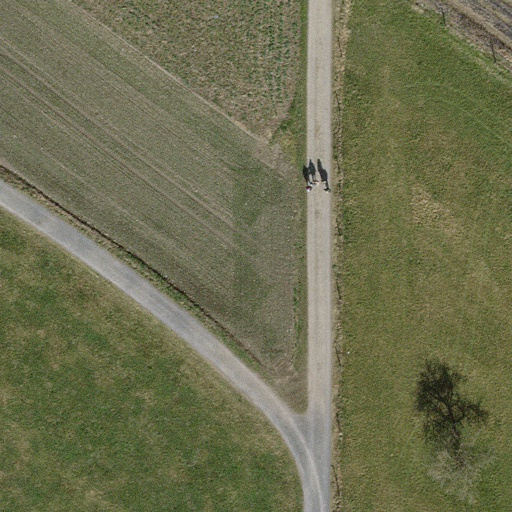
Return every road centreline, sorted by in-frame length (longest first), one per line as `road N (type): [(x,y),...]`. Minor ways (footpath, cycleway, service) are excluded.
road 1 (track): [(316,511),(320,451),(227,363),(0,193)]
road 2 (track): [(320,451),(323,0)]
